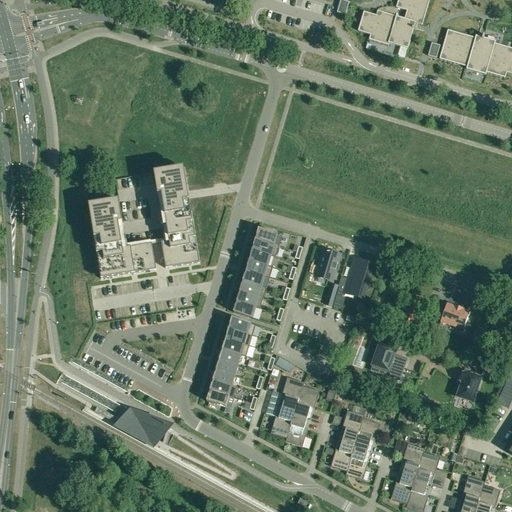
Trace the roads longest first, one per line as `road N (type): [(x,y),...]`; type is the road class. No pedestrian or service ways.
road 1 (secondary): [(11,363),(28,177),(6,33)]
road 2 (residential): [(239,208),(182,398),(192,421),(244,450)]
road 3 (unclassified): [(280,67),(111,17),(6,33)]
road 4 (unclassified): [(511,136),(280,67)]
road 5 (secondary): [(0,142),(11,363)]
road 6 (residential): [(239,208),(398,258)]
road 7 (residential): [(364,65),(334,24),(265,3),(249,17),(257,33)]
road 8 (residential): [(364,65),(511,105)]
road 9 (residential): [(280,67),(239,208)]
